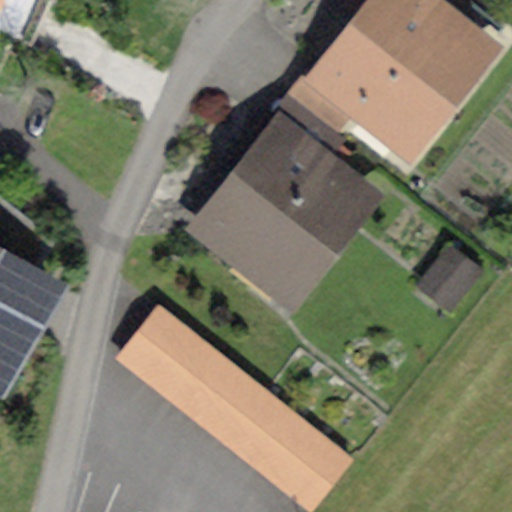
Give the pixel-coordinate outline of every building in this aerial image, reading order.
[(370,21),(359,35),(363,38),(333,77),(404,133),(473,46),(423,7),(428,0),(365,0),(383,13),(374,24),(370,21)] [(264,163),(215,226),(286,282),(354,195),(267,126),(249,150),(264,163)] [(0,364),(46,283),(27,273),(45,241),(0,204),(0,364)] [(449,244),(424,276),(456,301),(481,269),(449,244)] [(317,511),(320,511),(363,457),(164,304),(120,361),(317,511)]
